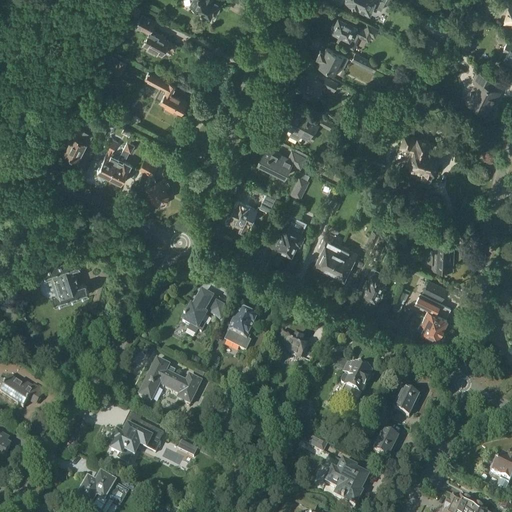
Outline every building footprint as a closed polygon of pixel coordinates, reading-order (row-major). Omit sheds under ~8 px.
[(197,12),(200,11),(210,16),(214,9),(217,11),(221,4),(214,0),(191,0),(189,5),(193,7),(193,10),(197,12)] [(345,0),(345,1),(359,8),(357,10),(370,16),(375,6),(381,10),(385,2),(386,0),(345,0)] [(141,8),(132,3),(128,12),(137,17),(141,8)] [(483,18),(492,23),(495,17),(486,12),(483,18)] [(136,25),(149,32),(142,44),(162,55),(167,46),(175,51),(178,45),(165,38),(166,36),(152,28),(156,21),(142,13),(136,25)] [(332,30),(341,35),(338,40),(352,48),(358,35),(368,40),(370,34),(374,36),(377,29),(368,24),(365,30),(338,17),(332,30)] [(434,54),(440,42),(429,36),(423,48),(434,54)] [(507,40),(499,55),(500,56),(511,62),(511,37),(509,36),(507,40)] [(457,47),(468,52),(472,44),(461,39),(457,47)] [(316,57),(321,59),(318,64),(335,72),(339,64),(344,66),(348,58),(327,47),(324,52),(320,50),(316,57)] [(351,60),(374,71),(378,62),(355,52),(351,60)] [(101,64),(121,75),(127,64),(107,53),(101,64)] [(213,68),(206,81),(216,86),(219,81),(225,84),(229,77),(213,68)] [(149,70),(144,79),(160,87),(154,98),(160,101),(159,102),(166,106),(165,108),(164,110),(169,113),(171,111),(172,109),(181,114),(188,101),(172,93),(177,85),(149,70)] [(472,81),(474,82),(465,101),(487,112),(493,99),(495,100),(499,92),(491,88),(494,81),(476,72),(472,81)] [(322,83),(303,73),(294,90),(315,101),(322,88),(324,90),(326,87),(334,91),(338,82),(326,76),(322,83)] [(414,93),(404,112),(411,115),(420,96),(414,93)] [(286,108),(278,123),(292,131),(289,135),(298,140),(301,135),(309,139),(318,122),(300,112),(299,115),(286,108)] [(393,108),(389,115),(400,120),(404,113),(393,108)] [(319,124),(334,132),(338,124),(323,117),(319,124)] [(72,124),(64,139),(59,136),(53,148),(66,154),(65,155),(71,158),(71,157),(78,160),(87,143),(88,144),(93,135),(84,131),(84,130),(72,124)] [(94,138),(101,142),(106,130),(99,127),(94,138)] [(399,146),(411,149),(410,151),(435,163),(438,154),(434,153),(437,144),(417,138),(416,140),(414,140),(415,135),(403,132),(399,146)] [(107,151),(97,171),(110,177),(120,157),(119,157),(118,157),(119,155),(113,153),(113,154),(112,154),(118,141),(115,140),(117,136),(111,133),(109,137),(104,147),(108,149),(107,151)] [(119,157),(120,157),(110,177),(122,183),(125,177),(127,178),(133,166),(132,165),(132,164),(125,160),(129,152),(131,153),(135,145),(127,141),(119,157)] [(289,158),(266,147),(258,163),(285,177),(292,164),(301,169),(306,158),(292,151),(289,158)] [(423,172),(421,177),(423,179),(429,181),(431,180),(433,175),(432,175),(435,163),(410,151),(406,166),(409,166),(408,168),(423,172)] [(146,157),(139,169),(145,172),(152,160),(146,157)] [(153,161),(152,160),(145,172),(152,176),(159,163),(154,160),(153,161)] [(310,175),(300,170),(289,193),(300,199),(309,181),(307,180),(310,175)] [(158,203),(159,202),(160,204),(162,205),(166,203),(167,201),(166,199),(167,199),(168,193),(166,188),(171,185),(167,177),(157,182),(154,176),(151,177),(146,185),(153,200),(158,203)] [(269,212),(277,196),(268,191),(259,207),(269,212)] [(333,199),(328,210),(335,213),(340,202),(333,199)] [(238,228),(242,230),(245,229),(248,231),(251,230),(254,225),(253,223),(251,221),(257,209),(240,201),(237,206),(235,205),(230,214),(231,215),(228,221),(237,225),(238,228)] [(284,225),(285,226),(282,232),(282,231),(278,238),(277,237),(273,245),(291,254),(297,242),(299,243),(304,235),(301,233),(307,222),(290,214),(284,225)] [(376,242),(380,234),(373,230),(369,238),(376,242)] [(429,249),(428,262),(433,263),(433,269),(447,270),(451,270),(452,259),(448,259),(448,255),(454,255),(455,244),(444,244),(444,233),(440,232),(439,243),(434,243),(434,250),(429,249)] [(406,248),(408,245),(406,237),(403,236),(398,237),(397,240),(399,247),(402,249),(406,248)] [(318,249),(322,251),(316,264),(330,271),(342,247),(328,240),(328,239),(324,237),(318,249)] [(377,242),(372,253),(379,256),(384,246),(377,242)] [(343,277),(355,253),(342,247),(330,271),(343,277)] [(49,277),(54,294),(53,295),(56,305),(90,294),(86,284),(79,286),(77,281),(78,280),(76,274),(75,274),(74,269),(81,267),(77,256),(68,260),(65,252),(42,259),(44,267),(44,268),(47,278),(49,277)] [(362,293),(366,295),(368,300),(371,301),(375,299),(385,279),(387,276),(379,272),(380,272),(374,269),(372,273),(371,272),(368,278),(367,277),(363,286),(365,287),(362,293)] [(423,291),(441,299),(446,289),(442,287),(432,282),(429,280),(423,291)] [(398,296),(405,299),(408,293),(401,289),(398,296)] [(190,311),(183,323),(189,326),(189,327),(187,331),(194,335),(197,331),(201,334),(206,326),(201,323),(205,317),(203,315),(205,311),(210,313),(210,314),(220,320),(226,308),(216,302),(214,306),(210,304),(212,300),(202,294),(192,312),(190,311)] [(418,329),(437,338),(438,337),(443,340),(447,332),(442,329),(447,318),(446,318),(451,309),(420,294),(415,304),(427,310),(418,329)] [(227,334),(228,334),(224,343),(245,353),(250,343),(247,341),(258,319),(240,310),(237,317),(235,316),(230,327),(231,327),(227,334)] [(287,354),(295,358),(294,359),(299,361),(307,345),(302,342),(303,341),(295,337),(295,339),(282,332),(279,338),(286,342),(280,352),(286,355),(287,354)] [(160,388),(178,397),(176,401),(190,408),(202,383),(188,376),(185,383),(173,377),(175,373),(169,370),(170,368),(156,362),(138,398),(152,404),(160,388)] [(355,367),(347,363),(342,373),(349,377),(348,378),(345,377),(342,378),(340,382),(341,385),(343,386),(343,388),(344,389),(339,399),(351,405),(353,405),(357,404),(362,393),(363,392),(365,389),(365,388),(367,382),(369,382),(370,379),(370,377),(371,374),(355,366),(355,367)] [(24,387),(10,377),(0,392),(0,394),(23,410),(31,398),(39,403),(45,393),(34,386),(33,388),(26,383),(24,387)] [(394,411),(408,418),(419,398),(404,391),(394,411)] [(277,405),(272,413),(286,420),(285,421),(299,428),(304,418),(303,417),(308,408),(296,402),(291,412),(277,405)] [(377,416),(388,422),(393,413),(382,407),(377,416)] [(384,431),(388,422),(377,416),(373,425),(384,431)] [(115,444),(111,451),(119,455),(117,460),(128,466),(133,456),(134,457),(139,446),(146,450),(150,442),(160,446),(161,444),(159,444),(163,435),(139,422),(135,431),(124,426),(119,436),(116,434),(112,443),(115,444)] [(372,452),(388,460),(398,440),(382,432),(372,452)] [(0,462),(1,463),(10,447),(6,445),(9,440),(0,435),(0,462)] [(305,444),(323,453),(327,444),(310,435),(305,444)] [(192,448),(188,456),(193,458),(197,451),(192,448)] [(491,467),(489,471),(490,474),(491,474),(500,479),(499,481),(499,482),(495,490),(503,494),(508,486),(511,478),(511,457),(510,456),(508,456),(506,459),(500,456),(495,466),(494,466),(491,467)] [(330,474),(328,473),(324,481),(326,482),(324,484),(338,491),(334,497),(341,501),(343,503),(343,502),(355,508),(361,495),(360,494),(368,478),(354,472),(355,470),(342,463),(337,474),(331,471),(330,474)] [(78,499),(87,504),(86,505),(97,511),(103,511),(109,502),(118,507),(121,506),(128,493),(101,477),(95,486),(88,482),(78,499)] [(126,481),(122,487),(133,494),(140,497),(144,490),(133,485),(126,481)] [(292,502),(312,511),(314,511),(317,507),(296,496),(292,502)] [(482,511),(483,511),(476,508),(475,508),(470,506),(471,505),(463,501),(463,502),(460,500),(458,503),(452,500),(448,507),(446,506),(444,511),(443,511),(482,511)] [(511,511),(511,506),(503,502),(500,508),(507,511),(506,511),(511,511)]
